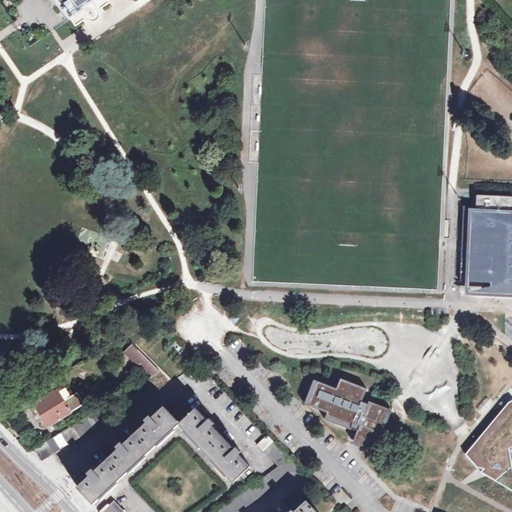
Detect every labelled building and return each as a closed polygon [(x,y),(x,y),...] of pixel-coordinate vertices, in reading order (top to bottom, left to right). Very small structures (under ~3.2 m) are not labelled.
[(58,0),(71,17),(80,10),(86,20),(88,21),(91,22),(94,22),(97,21),(99,19),(99,17),(100,14),(99,11),(91,1),(92,0),(58,0)] [(469,286),(486,287),(486,283),(492,283),(492,294),(511,295),(511,196),(478,195),(477,207),(465,206),(461,286),(469,286)] [(469,286),(469,293),(492,294),(492,283),(486,283),(486,287),(469,286)] [(134,345),(127,351),(153,377),(160,373),(134,345)] [(335,388),(318,381),(314,390),(311,389),(308,395),(312,396),(309,405),(328,413),(325,419),(357,432),(355,439),(374,447),(388,412),(362,402),(367,388),(339,377),(335,388)] [(36,449),(43,460),(156,391),(149,380),(94,414),(36,449)] [(70,384),(60,390),(55,380),(48,384),(54,393),(36,404),(49,426),(83,406),(70,384)] [(511,401),(511,402),(509,403),(466,455),(480,473),(497,481),(511,467),(511,465),(509,449),(511,447),(511,401)] [(252,467),(240,455),(242,453),(237,448),(235,449),(213,426),(215,424),(210,419),(208,420),(197,408),(193,412),(184,402),(171,413),(165,406),(152,418),(150,416),(145,421),(147,423),(124,445),(122,443),(117,447),(119,450),(95,471),(93,469),(88,474),(90,476),(78,488),(95,505),(180,424),(234,483),(252,467)] [(268,436),(258,445),(279,466),(217,511),(240,511),(300,468),(268,436)] [(333,496),(342,506),(350,498),(341,489),(333,496)] [(124,511),(114,501),(102,511),(124,511)] [(318,511),(308,501),(295,511),(294,511),(293,510),(290,511),(318,511)]
